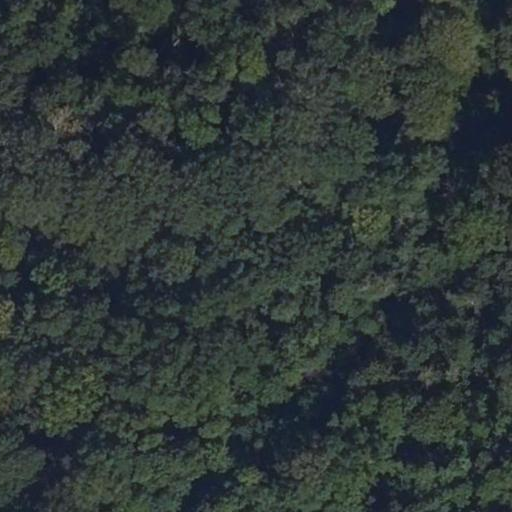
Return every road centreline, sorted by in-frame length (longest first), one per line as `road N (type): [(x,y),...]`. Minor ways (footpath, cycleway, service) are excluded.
road 1 (track): [(511,203),(330,280),(230,359),(82,511)]
road 2 (track): [(430,233),(404,149),(265,0)]
